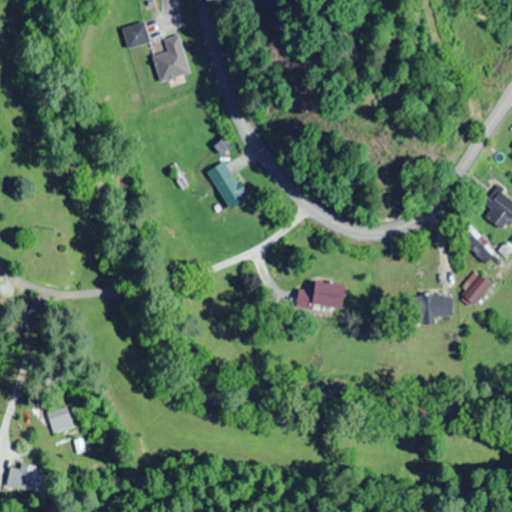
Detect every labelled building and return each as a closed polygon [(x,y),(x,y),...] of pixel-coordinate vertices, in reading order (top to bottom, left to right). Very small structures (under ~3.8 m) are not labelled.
[(127,49),(149,42),(144,22),(121,28),(127,49)] [(163,37),(167,52),(152,56),(158,81),(189,74),(179,33),(163,37)] [(213,184),(227,209),(247,199),(233,173),(213,184)] [(511,214),(511,200),(497,186),(482,202),(490,210),(484,215),(498,229),(511,214)] [(484,263),(495,251),(465,222),(454,233),(484,263)] [(489,282),(473,271),(457,294),(474,305),(489,282)] [(340,308),(343,284),(311,280),(310,290),(296,289),(294,303),(340,308)] [(433,321),(433,315),(450,315),(450,294),(407,295),(407,322),(433,321)] [(36,465),(19,465),(18,482),(35,482),(36,465)]
